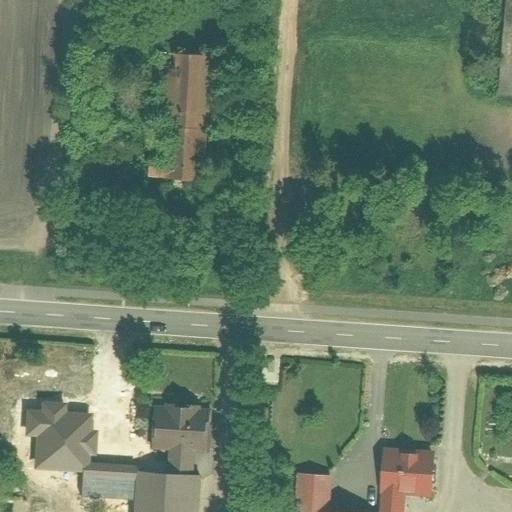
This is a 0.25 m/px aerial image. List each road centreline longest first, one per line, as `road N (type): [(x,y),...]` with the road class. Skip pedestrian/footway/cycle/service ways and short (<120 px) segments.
road 1 (tertiary): [(511,347),(0,312)]
road 2 (unknown): [(433,342),(425,511)]
